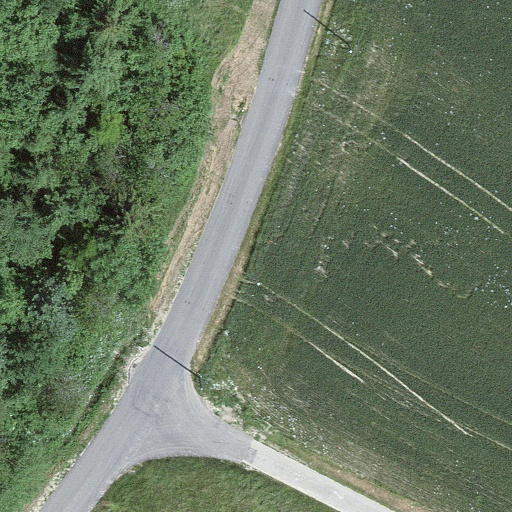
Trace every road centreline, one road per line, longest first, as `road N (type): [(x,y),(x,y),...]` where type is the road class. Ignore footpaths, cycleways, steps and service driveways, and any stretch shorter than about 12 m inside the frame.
road 1 (unclassified): [(69,511),(145,410),(208,280),(262,146),(305,0)]
road 2 (track): [(145,410),(343,511)]
